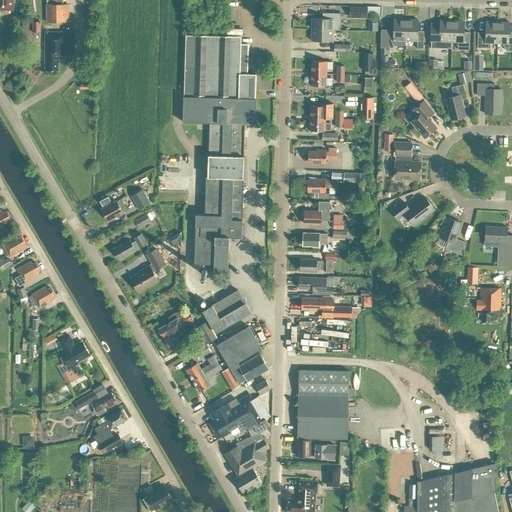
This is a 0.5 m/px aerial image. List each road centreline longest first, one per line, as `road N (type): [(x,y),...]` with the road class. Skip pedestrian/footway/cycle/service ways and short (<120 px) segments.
road 1 (residential): [(275,511),(287,0)]
road 2 (unclassified): [(242,511),(0,96)]
road 3 (residential): [(183,511),(175,483),(0,181)]
road 4 (track): [(279,359),(360,363),(388,374),(422,451)]
road 5 (residential): [(511,205),(459,200),(439,166),(457,134),(511,130)]
road 6 (track): [(374,366),(429,390),(474,440)]
